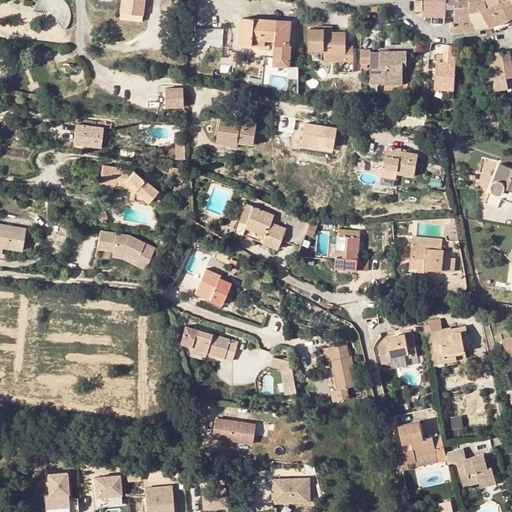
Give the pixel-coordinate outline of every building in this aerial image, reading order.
[(123,0),(122,13),(130,14),(143,15),(144,0),(123,0)] [(162,0),(164,26),(176,26),(176,11),(179,11),(178,0),(162,0)] [(414,0),(414,11),(422,11),(422,1),(414,0)] [(425,0),(426,16),(443,16),(447,17),(447,8),(447,0),(425,0)] [(488,7),(485,0),(470,0),(470,1),(476,1),(490,27),(500,25),(510,19),(500,1),(488,7)] [(511,0),(499,0),(500,1),(510,19),(511,18),(511,0)] [(470,1),(470,7),(470,14),(468,23),(465,32),(480,30),(490,27),(476,1),(470,1)] [(470,7),(455,8),(455,18),(455,23),(453,33),(465,32),(468,23),(470,14),(470,7)] [(455,18),(455,8),(447,8),(447,17),(455,18)] [(243,18),(241,44),(254,45),(254,39),(267,40),(277,40),(276,57),(292,58),(293,45),(290,44),(292,21),(243,18)] [(499,29),(511,23),(511,22),(510,19),(500,25),(490,27),(491,31),(493,30),(499,29)] [(195,28),(195,45),(223,46),(224,28),(195,28)] [(346,58),(346,62),(354,62),(354,47),(346,46),(346,34),(333,33),(325,33),(325,30),(318,30),(310,29),(309,51),(325,51),(325,57),(346,58)] [(459,46),(445,45),(444,56),(437,55),(437,71),(436,79),(436,89),(454,90),(456,56),(458,56),(459,46)] [(476,50),(476,59),(483,59),(485,59),(485,57),(485,50),(476,50)] [(371,52),(371,84),(381,84),(381,79),(404,79),(404,67),(404,62),(407,62),(407,51),(380,51),(381,52),(371,52)] [(500,65),(511,63),(509,51),(497,53),(498,59),(493,60),(485,101),(498,99),(497,90),(500,89),(500,82),(500,65)] [(292,58),(276,57),(276,64),(292,65),(292,58)] [(511,76),(511,64),(511,63),(500,65),(500,82),(500,89),(509,88),(507,78),(511,76)] [(167,105),(185,104),(184,86),(166,87),(167,105)] [(498,99),(485,101),(485,103),(501,101),(500,94),(500,89),(497,90),(498,99)] [(78,116),(75,144),(101,147),(104,128),(111,129),(112,121),(105,121),(78,116)] [(230,141),(239,142),(254,144),(257,123),(222,118),(219,137),(230,138),(230,141)] [(304,122),(302,143),(335,146),(337,125),(304,122)] [(230,138),(219,137),(218,143),(238,146),(239,142),(230,141),(230,138)] [(185,141),(176,142),(177,159),(186,159),(185,141)] [(388,146),(385,168),(399,170),(398,173),(415,175),(419,154),(407,152),(407,150),(388,146)] [(511,168),(499,163),(488,193),(511,202),(511,168)] [(104,165),(101,182),(117,184),(117,181),(126,182),(135,190),(134,199),(149,202),(158,191),(133,170),(104,165)] [(181,169),(171,167),(169,178),(182,180),(185,170),(181,169)] [(399,170),(385,168),(381,167),(380,175),(397,177),(398,173),(399,170)] [(382,176),(380,182),(395,186),(397,180),(382,176)] [(117,181),(117,184),(123,185),(131,192),(130,199),(134,199),(135,190),(126,182),(117,181)] [(282,239),(286,241),(290,230),(271,222),(274,215),(247,203),(236,231),(278,248),(282,239)] [(286,241),(300,247),(303,240),(305,234),(310,223),(296,218),(290,230),(286,241)] [(319,223),(311,220),(310,223),(305,234),(313,237),(319,223)] [(0,247),(7,248),(23,251),(27,227),(0,223),(0,247)] [(131,236),(102,231),(100,249),(115,251),(126,253),(140,259),(150,265),(157,248),(131,236)] [(338,236),(336,268),(357,269),(358,258),(360,237),(345,236),(338,236)] [(413,236),(412,247),(442,250),(443,239),(413,236)] [(444,250),(442,250),(412,247),(411,266),(425,267),(426,269),(442,271),(442,270),(454,271),(455,258),(443,258),(444,250)] [(126,253),(115,251),(115,256),(125,258),(137,264),(140,259),(126,253)] [(369,259),(358,258),(357,269),(368,270),(369,259)] [(231,282),(220,278),(215,275),(215,272),(206,269),(197,289),(211,295),(209,299),(222,304),(231,282)] [(211,295),(197,289),(195,293),(209,299),(211,295)] [(431,332),(438,360),(456,356),(468,353),(467,349),(471,348),(466,326),(452,329),(451,328),(431,332)] [(238,342),(196,332),(192,351),(208,355),(234,361),(238,342)] [(386,337),(387,343),(390,357),(409,353),(410,357),(418,356),(413,332),(386,337)] [(511,333),(501,337),(505,351),(511,349),(511,333)] [(347,342),(323,348),(325,361),(332,360),(338,389),(333,390),(335,401),(351,399),(348,387),(359,385),(352,354),(349,355),(347,342)] [(381,362),(391,361),(390,357),(387,343),(378,345),(381,362)] [(411,358),(410,357),(409,353),(390,357),(391,361),(411,358)] [(292,360),(274,355),(272,365),(282,367),(286,393),(298,392),(296,382),(292,360)] [(255,424),(215,418),(213,437),(253,443),(255,424)] [(437,451),(433,436),(424,438),(420,421),(400,425),(408,462),(417,460),(416,456),(437,451)] [(448,459),(447,455),(445,450),(444,444),(442,434),(433,436),(437,451),(439,461),(448,459)] [(468,448),(453,453),(455,463),(463,461),(470,482),(478,480),(478,478),(485,476),(486,480),(502,475),(496,459),(492,460),(490,452),(472,458),(468,448)] [(448,459),(449,465),(455,463),(453,453),(447,455),(448,459)] [(67,472),(48,473),(50,494),(46,494),(47,508),(63,506),(63,511),(79,511),(78,498),(69,498),(67,472)] [(121,474),(95,476),(96,484),(92,484),(94,507),(123,505),(121,474)] [(502,475),(486,480),(488,486),(503,481),(502,475)] [(478,480),(470,482),(471,485),(486,480),(485,476),(478,478),(478,480)] [(310,478),(273,479),(274,503),(311,502),(310,478)] [(174,511),(173,485),(145,487),(147,511),(174,511)] [(226,488),(203,490),(205,508),(228,507),(226,488)] [(442,511),(454,511),(451,500),(440,502),(442,511)]
